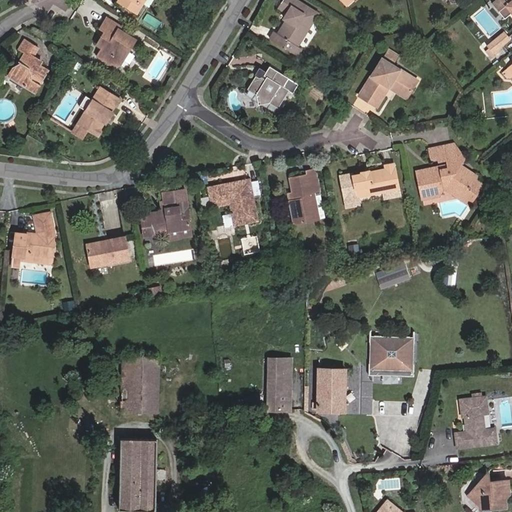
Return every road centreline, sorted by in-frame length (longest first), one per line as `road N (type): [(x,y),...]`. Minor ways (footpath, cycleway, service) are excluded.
road 1 (residential): [(181,99),(142,153),(109,175),(0,166)]
road 2 (residential): [(329,137),(256,144),(181,99)]
road 3 (residential): [(249,0),(181,99)]
